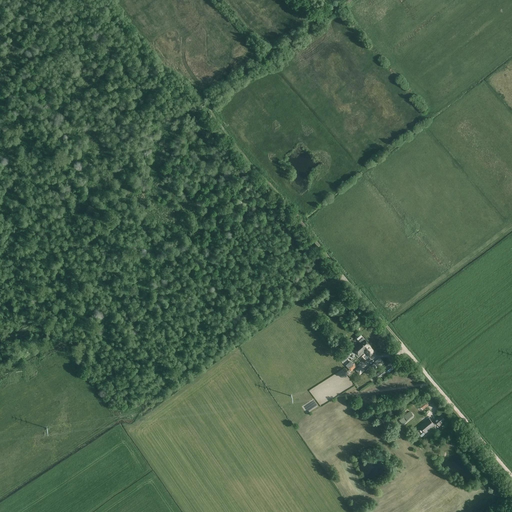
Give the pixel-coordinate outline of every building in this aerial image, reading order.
[(363,338),(359,341),(360,342),(353,348),(359,355),(365,350),(369,356),(373,353),(369,347),(370,346),(363,338)] [(374,363),(365,371),(368,374),(374,368),(375,369),(378,367),(378,368),(384,363),(381,359),(379,358),(374,363)] [(351,371),(356,367),(355,366),(356,365),(354,363),(353,364),(353,363),(348,368),(351,371)] [(365,371),(360,366),(355,370),(360,375),(365,371)] [(378,379),(385,374),(382,370),(375,375),(378,379)] [(423,410),(435,400),(431,395),(419,405),(423,410)] [(410,412),(399,420),(404,424),(413,417),(410,412)] [(434,420),(436,422),(437,424),(439,426),(445,420),(441,415),(434,420)] [(426,434),(437,424),(436,422),(434,424),(429,418),(420,426),(426,434)]
